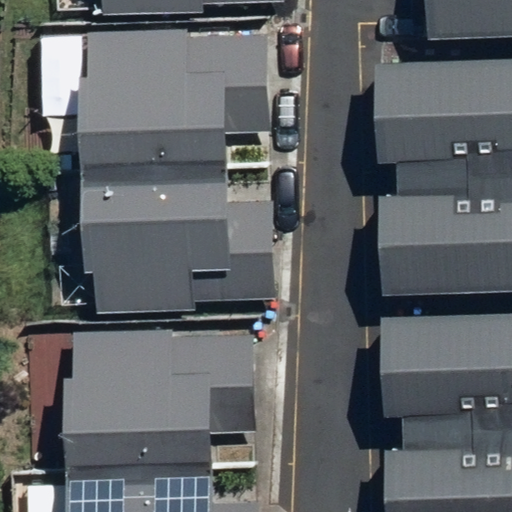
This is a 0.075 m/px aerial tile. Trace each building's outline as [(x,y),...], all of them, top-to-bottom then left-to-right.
[(511,0),(441,0),(441,20),(511,19),(511,0)] [(101,151),(247,151),(247,119),(286,119),(286,28),(100,29),(101,151)] [(511,45),(397,49),(400,147),(415,146),(415,173),(395,174),(398,285),(511,281),(511,45)] [(247,151),(101,151),(102,298),(289,297),(289,194),(247,194),(247,151)] [(511,511),(511,303),(405,302),(404,397),(418,397),(417,441),(400,441),(398,511),(511,511)] [(90,461),(235,458),(234,430),(273,429),(270,323),(87,327),(90,461)] [(235,458),(90,461),(91,511),(276,511),(276,497),(236,498),(235,458)]
